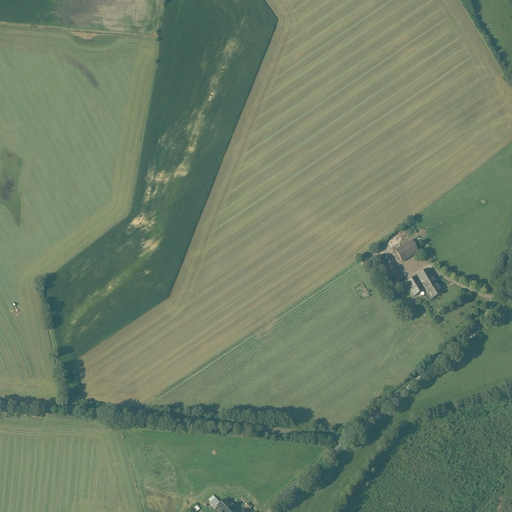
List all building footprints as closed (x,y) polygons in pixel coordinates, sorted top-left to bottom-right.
[(412,241),(395,251),(402,262),(418,252),(412,241)] [(403,278),(388,255),(379,260),(390,279),(394,277),(397,282),(403,278)] [(429,269),(417,276),(425,289),(437,282),(429,269)] [(417,276),(405,283),(414,296),(425,289),(417,276)] [(437,282),(425,289),(431,299),(443,292),(437,282)] [(229,504),(224,499),(220,503),(215,498),(209,503),(215,510),(217,508),(219,510),(218,511),(219,511),(234,511),(235,511),(233,509),(235,508),(231,503),(229,504)]
